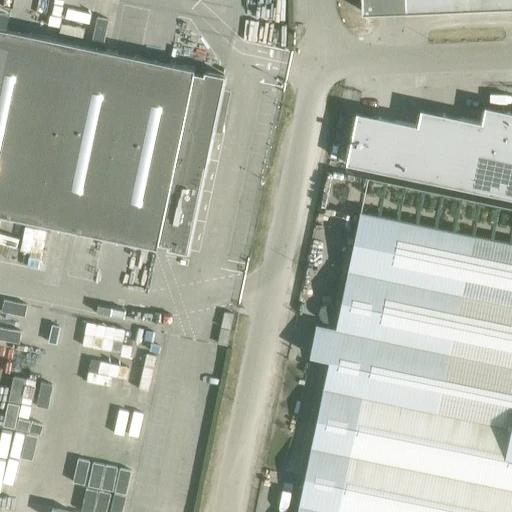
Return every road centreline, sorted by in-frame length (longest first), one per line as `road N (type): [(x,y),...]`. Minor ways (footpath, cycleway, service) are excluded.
road 1 (unclassified): [(315,62),(223,511)]
road 2 (unclassified): [(511,55),(315,62)]
